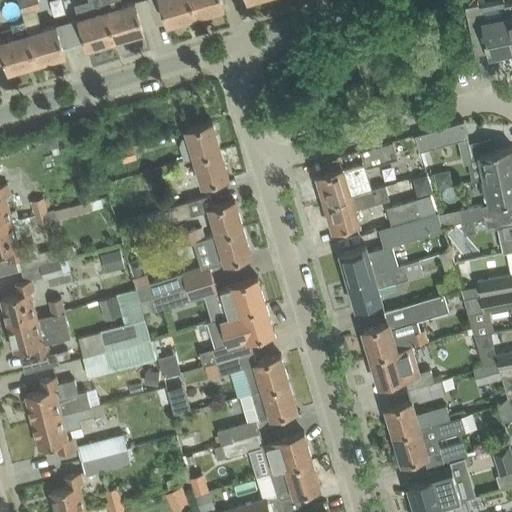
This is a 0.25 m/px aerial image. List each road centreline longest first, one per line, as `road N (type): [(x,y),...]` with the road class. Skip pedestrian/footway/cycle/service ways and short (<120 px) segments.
road 1 (residential): [(362,511),(256,161)]
road 2 (residential): [(256,161),(510,96)]
road 3 (residential): [(0,114),(228,49)]
road 4 (residential): [(228,49),(371,0)]
